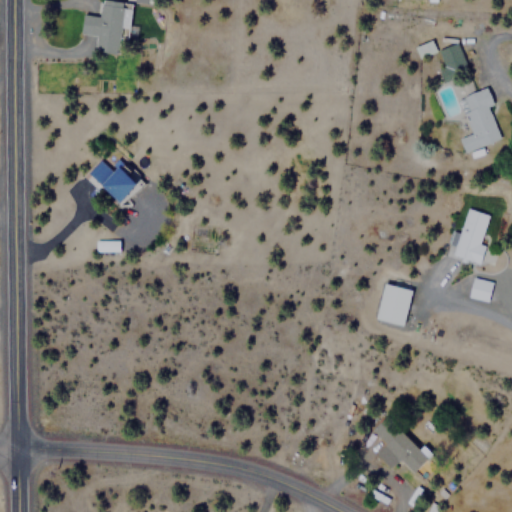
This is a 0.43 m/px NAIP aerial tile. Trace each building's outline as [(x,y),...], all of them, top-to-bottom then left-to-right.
[(128,38),(131,2),(111,0),(100,0),(99,16),(83,14),(81,34),(96,35),(94,50),(119,52),(120,38),(128,38)] [(436,52),(433,40),(415,45),(418,56),(436,52)] [(437,68),(443,83),(468,72),(455,42),(435,50),(442,66),(437,68)] [(488,106),(492,105),(487,88),(457,97),(469,133),(457,137),(462,152),(499,140),(488,106)] [(118,204),(139,183),(119,163),(111,170),(100,159),(87,173),(118,204)] [(487,214),(465,208),(451,256),(479,264),(484,245),(479,243),(487,214)] [(97,251),(122,250),(121,239),(97,240),(97,251)] [(467,296),(487,301),(491,282),(471,277),(467,296)] [(410,288),(382,282),(374,318),(402,324),(410,288)] [(383,415),(369,432),(415,471),(429,454),(383,415)]
